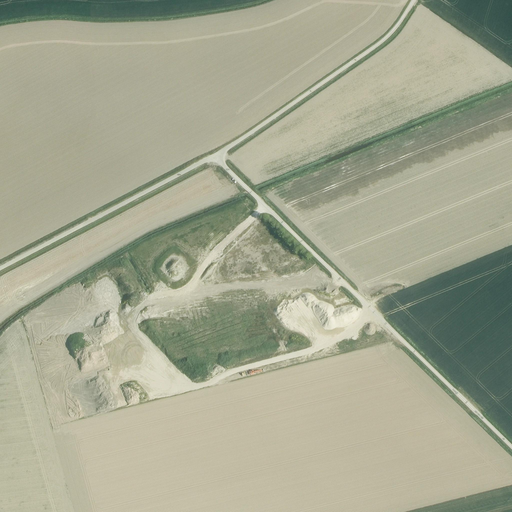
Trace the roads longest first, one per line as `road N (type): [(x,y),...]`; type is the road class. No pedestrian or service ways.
road 1 (unclassified): [(511,447),(213,156)]
road 2 (unclassified): [(213,156),(380,42),(413,0)]
road 3 (unclassified): [(0,268),(213,156)]
